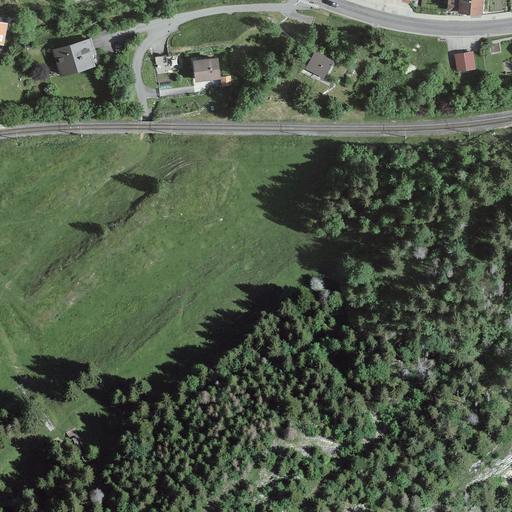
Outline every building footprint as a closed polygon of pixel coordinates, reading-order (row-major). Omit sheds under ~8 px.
[(448,0),(447,10),(484,14),(485,0),(448,0)] [(100,65),(92,37),(52,48),(60,77),(100,65)] [(307,67),(327,77),(337,57),(317,47),(307,67)] [(456,52),(457,72),(476,71),(475,51),(456,52)] [(155,73),(169,72),(168,54),(154,55),(155,73)] [(196,80),(222,78),(220,56),(194,58),(196,80)] [(223,84),(233,84),(233,74),(222,74),(223,84)]
